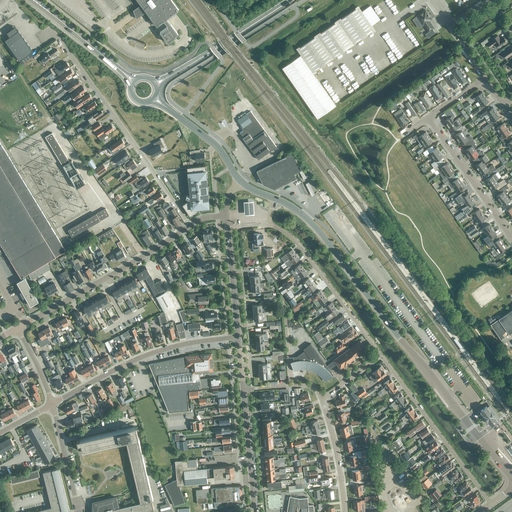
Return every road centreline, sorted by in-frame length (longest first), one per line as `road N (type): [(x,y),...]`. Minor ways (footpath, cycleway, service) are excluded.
road 1 (secondary): [(464,418),(316,228),(276,199)]
road 2 (unclassified): [(189,225),(59,38)]
road 3 (residential): [(238,337),(137,358),(52,404)]
road 4 (tertiary): [(24,324),(189,225)]
road 5 (residential): [(380,355),(490,503)]
road 6 (residential): [(270,224),(296,242),(380,355)]
road 7 (primary): [(156,90),(294,0)]
road 8 (primary): [(287,0),(151,79)]
road 9 (residential): [(511,239),(427,117)]
road 10 (residential): [(238,337),(226,215)]
road 11 (residential): [(254,511),(242,390)]
road 12 (secondary): [(240,181),(212,142),(154,98)]
